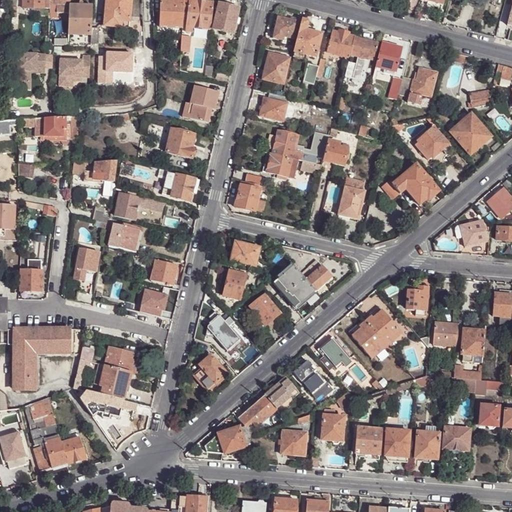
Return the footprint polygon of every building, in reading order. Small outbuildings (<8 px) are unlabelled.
[(23,0),(23,9),(49,11),(49,6),(49,0),(23,0)] [(56,14),(69,14),(69,7),(69,0),(49,0),(49,6),(55,6),(56,6),(56,14)] [(106,0),(104,27),(129,30),(131,0),(106,0)] [(160,0),(160,28),(182,29),(184,9),(184,1),(174,1),(162,0),(160,0)] [(183,0),(184,1),(184,9),(188,10),(189,1),(192,2),(192,0),(183,0)] [(192,28),(210,30),(213,4),(192,2),(189,1),(188,10),(186,27),(187,27),(186,32),(192,32),(192,28)] [(213,31),(233,35),(235,26),(237,18),(239,9),(219,5),(213,31)] [(91,30),(92,7),(69,7),(69,14),(68,36),(91,36),(91,30)] [(277,18),(272,39),(282,41),(283,38),(294,41),(298,23),(277,18)] [(307,22),(302,21),(293,56),(292,58),(304,61),(306,56),(315,59),(321,36),(305,32),(307,24),(307,22)] [(99,31),(91,30),(91,36),(91,45),(98,45),(99,31)] [(350,56),(354,38),(348,37),(349,34),(338,32),(338,34),(331,32),(326,53),(349,59),(350,56)] [(174,52),(180,53),(182,36),(175,36),(174,52)] [(182,36),(180,53),(189,54),(190,37),(182,36)] [(365,83),(369,61),(371,57),(374,58),(377,44),(354,38),(350,56),(349,59),(347,67),(355,69),(353,80),(365,83)] [(401,50),(381,45),(375,68),(384,70),(395,73),(401,50)] [(473,58),(447,52),(445,60),(471,67),(473,58)] [(36,69),(45,70),(45,56),(19,55),(18,84),(31,84),(32,73),(36,73),(36,69)] [(262,81),(282,86),(288,60),(268,55),(262,81)] [(90,79),(90,57),(83,57),(83,62),(60,61),(59,88),(70,88),(70,78),(82,78),(90,79)] [(325,62),(320,60),(318,68),(315,78),(320,79),(325,62)] [(315,78),(318,68),(307,65),(302,83),(305,84),(313,86),(315,78)] [(511,76),(511,68),(499,65),(497,71),(502,73),(501,78),(511,81),(511,76)] [(206,67),(204,77),(212,79),(213,67),(206,67)] [(429,98),(435,74),(425,71),(419,70),(417,75),(416,79),(413,78),(406,104),(420,107),(423,96),(429,98)] [(82,83),(82,78),(70,78),(70,88),(73,88),(74,83),(82,83)] [(398,95),(401,81),(394,79),(389,100),(396,102),(398,95)] [(409,81),(402,79),(401,81),(398,95),(405,97),(409,81)] [(220,94),(194,87),(190,105),(186,104),(183,118),(209,125),(212,111),(215,112),(220,94)] [(488,105),(492,90),(468,95),(471,108),(488,105)] [(287,99),(282,98),(268,95),(267,101),(263,100),(259,117),(283,123),(287,106),(286,106),(287,99)] [(345,100),(338,99),(335,110),(342,112),(345,100)] [(450,134),(470,156),(491,138),(470,115),(450,134)] [(45,120),(40,120),(40,128),(40,142),(66,143),(67,141),(67,119),(63,119),(63,138),(44,138),(45,120)] [(50,119),(45,120),(44,138),(63,138),(63,119),(50,119)] [(34,120),(26,120),(27,129),(35,128),(34,120)] [(368,129),(360,127),(358,137),(365,139),(368,129)] [(417,142),(432,159),(448,145),(433,129),(417,142)] [(166,154),(192,160),(195,150),(191,149),(194,136),(172,130),(166,154)] [(271,156),(293,161),(294,161),(300,162),(316,166),(318,159),(323,160),(327,143),(328,137),(314,133),(310,151),(303,150),(304,148),(296,146),(298,138),(277,133),(271,156)] [(504,146),(500,140),(492,148),(496,153),(504,146)] [(339,145),(327,143),(323,160),(323,162),(333,164),(332,166),(344,168),(344,165),(347,154),(347,151),(338,149),(339,145)] [(28,152),(18,151),(18,164),(34,166),(45,167),(41,154),(38,154),(28,152)] [(289,180),(294,161),(293,161),(271,156),(271,155),(266,174),(272,176),(271,179),(281,181),(282,178),(289,180)] [(481,165),(489,159),(486,156),(479,162),(481,165)] [(109,161),(100,162),(100,164),(95,165),(94,173),(93,181),(103,182),(113,183),(115,164),(109,164),(109,161)] [(73,163),(72,169),(77,170),(84,170),(85,165),(84,162),(73,163)] [(314,175),(316,166),(300,162),(297,172),(314,175)] [(34,166),(18,164),(18,178),(32,179),(34,166)] [(392,186),(399,195),(405,190),(419,206),(426,200),(428,202),(439,193),(416,167),(399,181),(397,179),(390,185),(392,186)] [(77,170),(77,176),(84,177),(83,183),(102,185),(103,182),(93,181),(94,173),(84,172),(84,170),(77,170)] [(190,203),(192,195),(196,196),(199,182),(196,181),(167,174),(162,196),(190,203)] [(244,183),(259,187),(261,179),(246,175),(244,183)] [(362,192),(364,183),(346,180),(337,216),(358,220),(364,193),(362,192)] [(503,186),(511,196),(511,195),(511,184),(509,181),(503,186)] [(260,191),(260,188),(259,187),(244,183),(241,183),(240,187),(259,191),(260,191)] [(392,200),(399,195),(392,186),(385,192),(392,200)] [(259,191),(240,187),(234,208),(254,212),(254,211),(257,200),(259,191)] [(487,204),(501,219),(511,209),(511,200),(503,190),(487,204)] [(164,202),(116,191),(116,193),(121,194),(121,195),(120,195),(115,217),(135,222),(137,208),(162,214),(164,202)] [(265,202),(257,200),(254,211),(262,213),(265,202)] [(0,230),(14,231),(15,207),(0,206),(0,230)] [(51,216),(52,208),(44,206),(44,211),(43,215),(51,216)] [(95,211),(93,220),(96,221),(104,223),(108,224),(109,219),(103,218),(104,213),(95,211)] [(487,243),(481,222),(458,227),(456,229),(456,230),(459,242),(463,241),(465,249),(487,243)] [(114,226),(109,247),(132,252),(137,231),(114,226)] [(499,241),(510,242),(511,242),(511,229),(497,228),(496,241),(499,241)] [(237,255),(259,261),(262,248),(252,246),(250,245),(250,248),(246,247),(239,245),(237,251),(237,255)] [(99,254),(79,250),(74,281),(86,284),(88,272),(95,273),(99,254)] [(257,268),(259,261),(237,255),(235,263),(236,263),(257,268)] [(301,275),(317,293),(333,279),(318,260),(301,275)] [(151,281),(173,287),(174,285),(178,267),(156,261),(151,281)] [(297,310),(317,293),(301,275),(294,267),(274,284),(296,308),(295,309),(296,310),(297,309),(297,310)] [(20,292),(41,292),(41,272),(21,272),(20,292)] [(231,272),(224,296),(241,300),(247,276),(231,272)] [(406,310),(416,311),(426,312),(427,289),(418,288),(418,293),(408,293),(408,294),(406,310)] [(168,297),(145,291),(140,313),(160,318),(162,311),(164,312),(168,297)] [(92,301),(93,296),(79,293),(77,302),(91,306),(92,301)] [(266,295),(250,308),(266,326),(281,313),(266,295)] [(492,317),(500,318),(511,318),(511,306),(511,296),(494,295),(492,317)] [(373,318),(382,311),(378,307),(369,314),(371,317),(373,318)] [(368,320),(365,322),(387,347),(401,334),(382,311),(373,318),(371,317),(368,320)] [(240,341),(229,328),(234,323),(230,318),(224,322),(219,317),(215,313),(208,318),(212,323),(207,328),(205,337),(216,339),(227,352),(240,341)] [(511,318),(500,318),(499,325),(510,326),(511,318)] [(387,347),(365,322),(359,327),(361,329),(352,337),(372,359),(387,347)] [(432,345),(456,348),(457,326),(452,325),(434,324),(432,345)] [(348,332),(352,337),(361,329),(359,327),(357,325),(348,332)] [(463,363),(482,365),(485,329),(463,328),(461,355),(464,355),(463,363)] [(71,354),(71,330),(14,331),(14,344),(14,391),(33,391),(35,354),(71,354)] [(0,344),(14,344),(14,331),(6,331),(0,331),(0,344)] [(86,334),(83,348),(89,350),(92,336),(86,334)] [(320,361),(326,369),(330,366),(335,372),(350,358),(332,337),(317,350),(324,358),(320,361)] [(109,347),(104,366),(105,367),(131,373),(134,361),(135,356),(123,354),(124,351),(109,347)] [(82,352),(80,360),(86,362),(92,363),(95,351),(89,350),(83,348),(82,352)] [(227,375),(211,356),(199,367),(202,370),(196,376),(208,391),(227,375)] [(80,360),(73,390),(80,391),(85,369),(86,362),(80,360)] [(294,374),(316,399),(322,394),(324,397),(331,391),(314,370),(315,369),(312,366),(311,367),(307,362),(294,374)] [(476,381),(481,382),(481,375),(462,373),(462,367),(454,366),(454,375),(453,379),(476,381)] [(105,367),(98,396),(124,402),(127,388),(129,388),(132,375),(130,375),(131,373),(105,367)] [(430,386),(431,377),(426,377),(415,380),(415,385),(430,386)] [(285,378),(264,396),(277,410),(291,397),(293,399),(298,394),(285,378)] [(384,395),(415,385),(415,380),(384,391),(384,395)] [(375,381),(371,385),(375,389),(377,388),(380,391),(382,389),(375,381)] [(485,386),(486,382),(481,382),(476,381),(474,393),(485,394),(485,386)] [(372,400),(384,395),(384,391),(371,395),(372,400)] [(80,400),(93,418),(98,414),(102,415),(101,417),(102,419),(108,421),(110,420),(110,417),(119,419),(121,414),(124,402),(98,396),(86,393),(80,400)] [(343,410),(353,410),(354,401),(347,393),(337,401),(343,410)] [(264,396),(238,419),(243,426),(245,429),(252,423),(256,428),(261,424),(264,427),(266,425),(263,422),(277,410),(264,396)] [(48,399),(25,407),(30,426),(44,422),(46,428),(56,425),(48,399)] [(282,416),(287,423),(298,419),(308,416),(315,414),(313,411),(302,399),(282,416)] [(145,407),(124,402),(121,414),(128,416),(128,415),(135,417),(135,416),(147,418),(148,413),(143,412),(145,407)] [(479,426),(487,427),(487,428),(489,430),(493,430),(495,428),(497,428),(499,407),(481,406),(479,426)] [(511,412),(503,411),(502,429),(511,429),(511,412)] [(331,442),(340,443),(342,443),(344,418),(330,417),(330,415),(323,414),(321,441),(331,442)] [(59,435),(56,425),(46,428),(44,422),(30,426),(36,447),(45,444),(44,439),(59,435)] [(246,446),(249,445),(250,435),(245,429),(243,426),(218,435),(224,455),(246,446)] [(414,459),(437,460),(439,434),(436,434),(437,428),(427,427),(427,433),(417,432),(414,459)] [(364,459),(379,461),(381,431),(357,429),(355,454),(365,455),(364,459)] [(446,450),(465,451),(468,451),(469,431),(444,429),(443,450),(446,450)] [(384,457),(407,458),(409,432),(386,431),(384,457)] [(280,455),(304,457),(306,434),(282,432),(280,455)] [(23,448),(21,442),(18,433),(0,438),(0,442),(6,463),(9,462),(12,469),(28,464),(23,448)] [(206,453),(224,455),(218,435),(204,447),(206,453)] [(80,439),(61,444),(67,465),(87,459),(80,439)] [(61,444),(60,440),(45,444),(46,446),(52,469),(67,465),(61,444)] [(240,455),(249,456),(249,445),(246,446),(246,452),(240,453),(240,455)] [(41,473),(52,469),(46,446),(35,449),(41,473)] [(67,465),(41,473),(43,479),(69,472),(67,465)] [(172,502),(171,508),(171,511),(172,511),(178,511),(180,498),(172,502)] [(186,511),(188,498),(180,498),(178,511),(186,511)] [(208,511),(210,499),(188,498),(186,511),(208,511)] [(274,511),(296,511),(298,501),(275,500),(274,511)] [(265,511),(266,504),(264,504),(263,501),(259,501),(257,504),(243,502),(241,511),(265,511)] [(328,511),(329,503),(307,501),(306,511),(328,511)]
